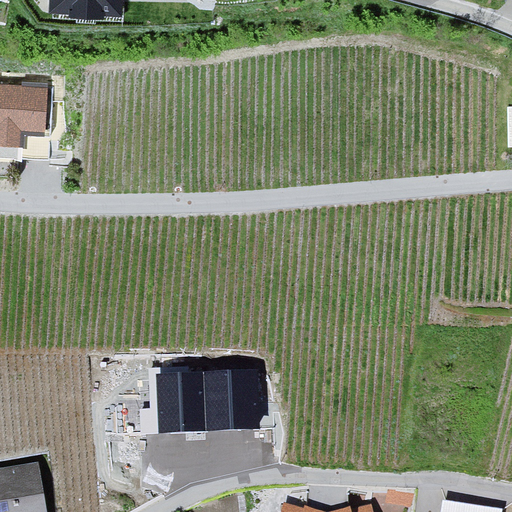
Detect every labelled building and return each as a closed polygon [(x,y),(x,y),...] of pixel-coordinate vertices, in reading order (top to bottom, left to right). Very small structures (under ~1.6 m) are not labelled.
[(49,0),(48,15),(68,15),(68,20),(104,21),(104,19),(122,19),(122,0),(49,0)] [(48,88),(0,85),(0,145),(19,146),(20,132),(45,133),(48,88)] [(253,376),(158,381),(161,437),(256,433),(253,376)] [(0,511),(48,511),(40,466),(0,473),(0,511)] [(498,511),(444,502),(442,511),(498,511)]
